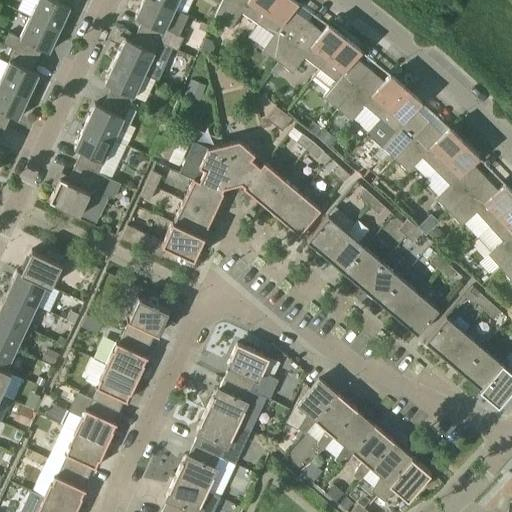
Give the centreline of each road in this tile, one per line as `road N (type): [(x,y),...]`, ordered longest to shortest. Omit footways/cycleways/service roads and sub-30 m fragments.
road 1 (residential): [(511,441),(336,367),(209,295),(106,511)]
road 2 (residential): [(0,253),(112,0)]
road 3 (residential): [(511,144),(344,0)]
